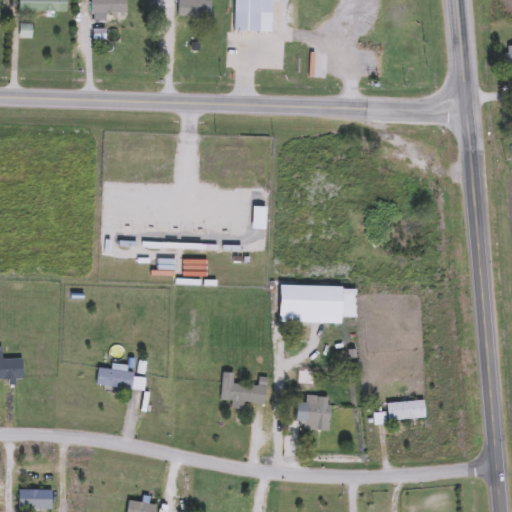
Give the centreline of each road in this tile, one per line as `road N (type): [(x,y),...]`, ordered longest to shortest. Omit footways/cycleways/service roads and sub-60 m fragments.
road 1 (residential): [(499,469),(278,480),(98,445),(0,439)]
road 2 (secondary): [(466,109),(0,94)]
road 3 (tertiary): [(466,109),(502,511)]
